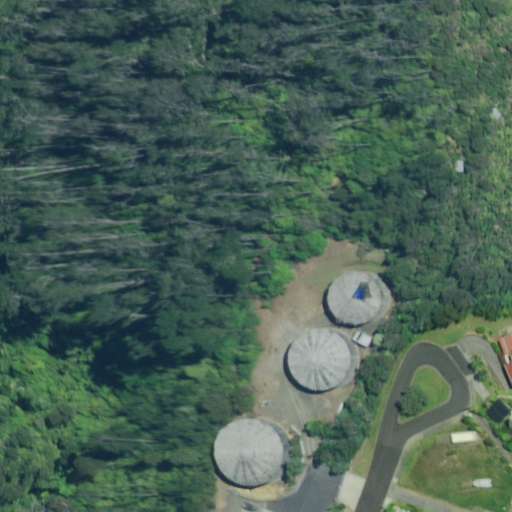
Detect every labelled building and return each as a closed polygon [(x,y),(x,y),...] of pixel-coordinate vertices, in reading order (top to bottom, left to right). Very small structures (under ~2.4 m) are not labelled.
[(363,272),(356,273),(352,274),(348,276),(345,279),(342,283),(339,287),(338,291),(337,295),(337,300),(337,304),(339,309),(341,313),(344,316),(347,319),(351,321),(356,323),(360,324),(365,324),(369,323),(373,322),(377,320),(381,317),(384,313),(386,309),(388,305),(389,301),(389,296),(388,292),(387,287),(384,283),(381,280),(378,277),(374,274),(370,273),(365,272),(363,272)] [(342,331),(335,328),(330,327),(324,327),(319,328),(314,330),(309,333),(305,336),(301,341),(298,345),(296,351),(295,356),(295,362),(296,367),(298,373),(301,377),(304,382),(309,385),(314,388),(319,390),(324,391),(330,391),(335,390),(341,388),(345,385),(350,382),(353,377),(356,373),(358,367),(359,362),(359,356),(358,351),(356,346),(353,341),(350,336),(346,333),(342,331)] [(511,336),(502,342),(511,360),(511,336)] [(511,414),(511,409),(499,400),(490,413),(505,424),(511,414)] [(274,421),(263,419),(257,419),(251,420),(246,422),(241,425),(236,429),(233,434),(230,439),(228,445),(228,450),(228,456),(229,462),(231,467),(234,472),(238,477),(243,480),(248,483),(253,485),(259,485),(265,485),(271,484),(276,482),(281,479),(285,475),(289,470),(292,465),(294,459),(294,454),(294,448),(293,442),(291,437),(288,432),(284,427),(279,424),(274,421)]
